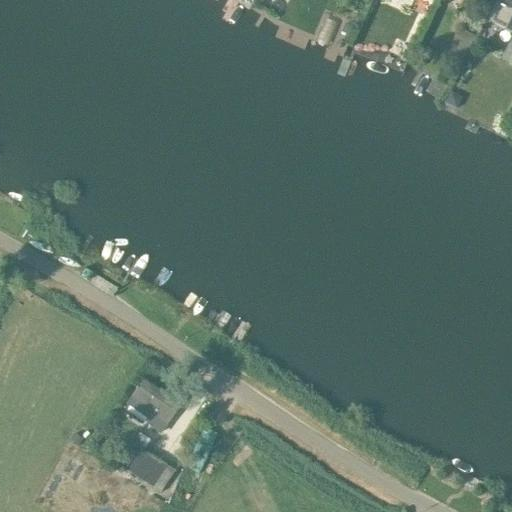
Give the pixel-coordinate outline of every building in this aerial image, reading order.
[(511,0),(498,0),(487,24),(488,25),(489,23),(506,32),(505,33),(511,35),(511,0)] [(288,7),(285,12),(287,17),(291,19),(296,18),(299,13),(297,8),(293,6),(288,7)] [(463,61),(476,36),(459,28),(447,53),(463,61)] [(450,92),(444,104),(456,110),(459,104),(456,95),(450,92)] [(166,422),(179,404),(143,378),(138,386),(136,385),(135,387),(136,388),(126,402),(149,418),(146,422),(158,431),(165,421),(166,422)] [(75,433),(70,441),(79,447),(84,440),(75,433)] [(174,471),(129,442),(114,465),(124,472),(126,470),(161,492),(174,471)]
